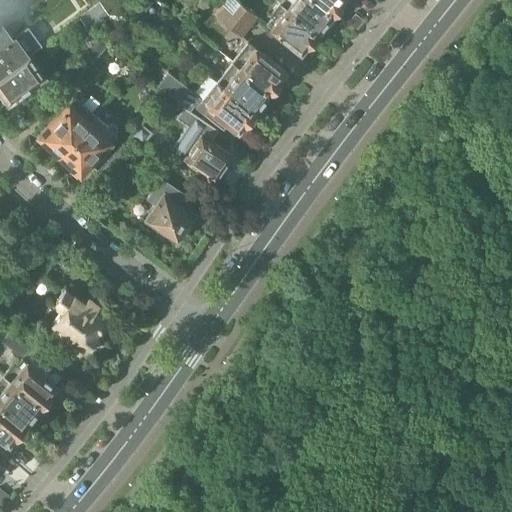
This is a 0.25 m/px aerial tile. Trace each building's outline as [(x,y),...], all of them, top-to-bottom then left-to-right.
[(0,0),(0,16),(1,16),(0,15),(10,8),(4,0),(0,0)] [(113,0),(102,0),(100,1),(99,0),(79,16),(90,31),(111,15),(105,8),(110,5),(109,3),(113,0)] [(131,0),(127,7),(138,16),(149,0),(131,0)] [(228,0),(224,5),(250,26),(258,16),(237,0),(228,0)] [(273,14),(267,21),(300,48),(306,41),(311,42),(318,33),(316,28),(317,27),(316,28),(280,0),(279,0),(270,12),(273,14)] [(278,0),(279,0),(280,0),(316,28),(317,27),(321,23),(326,23),(335,12),(319,0),(278,0)] [(319,0),(335,12),(343,2),(342,0),(319,0)] [(242,36),(250,26),(224,5),(216,15),(242,36)] [(0,16),(0,46),(13,36),(5,25),(14,18),(14,19),(16,16),(11,9),(10,8),(0,15),(1,16),(0,16)] [(13,36),(0,46),(0,76),(16,65),(31,54),(16,34),(13,36)] [(242,46),(232,58),(271,89),(280,79),(279,75),(285,68),(251,40),(245,48),(242,46)] [(46,43),(38,49),(42,55),(50,49),(46,43)] [(16,65),(0,76),(0,86),(10,100),(45,73),(31,54),(16,65)] [(63,75),(73,84),(88,66),(78,58),(63,75)] [(225,72),(219,79),(254,106),(258,100),(263,100),(271,89),(232,58),(222,70),(225,72)] [(200,96),(168,70),(158,83),(190,109),(195,102),(200,96)] [(255,110),(254,106),(219,79),(217,77),(206,89),(209,92),(204,99),(200,96),(195,102),(233,132),(244,119),(248,118),(255,110)] [(60,81),(46,98),(56,106),(70,89),(60,81)] [(46,125),(38,133),(49,142),(49,145),(53,150),(56,149),(59,152),(96,112),(75,93),(63,106),(62,105),(45,124),(46,125)] [(191,122),(176,145),(176,151),(184,156),(185,155),(214,175),(215,173),(221,172),(226,165),(224,159),(230,151),(210,138),(212,136),(207,133),(212,126),(183,106),(178,113),(191,122)] [(96,112),(59,152),(63,155),(63,158),(68,162),(70,162),(80,171),(87,163),(88,164),(92,160),(102,169),(115,155),(105,146),(106,145),(105,144),(117,131),(116,131),(117,130),(117,129),(117,128),(117,127),(117,126),(116,125),(116,124),(115,124),(114,123),(113,123),(112,123),(111,123),(110,123),(109,123),(108,124),(96,112)] [(141,120),(131,133),(142,141),(152,129),(141,120)] [(155,203),(146,216),(151,220),(150,222),(173,238),(174,236),(178,238),(196,212),(181,202),(187,193),(162,176),(147,197),(155,203)] [(209,209),(214,201),(205,196),(200,204),(209,209)] [(105,309),(88,295),(84,300),(74,292),(73,293),(65,287),(54,302),(62,308),(51,323),(54,325),(49,331),(60,340),(65,334),(85,349),(108,319),(101,314),(105,309)] [(17,319),(9,329),(30,346),(38,336),(17,319)] [(9,329),(1,339),(15,351),(12,355),(18,359),(16,363),(13,360),(3,373),(42,405),(51,394),(49,391),(55,383),(23,356),(30,346),(9,329)] [(3,373),(0,376),(0,401),(24,421),(30,414),(34,415),(42,405),(3,373)] [(0,446),(6,439),(8,441),(14,433),(18,435),(25,426),(23,422),(24,421),(0,401),(0,446)]
